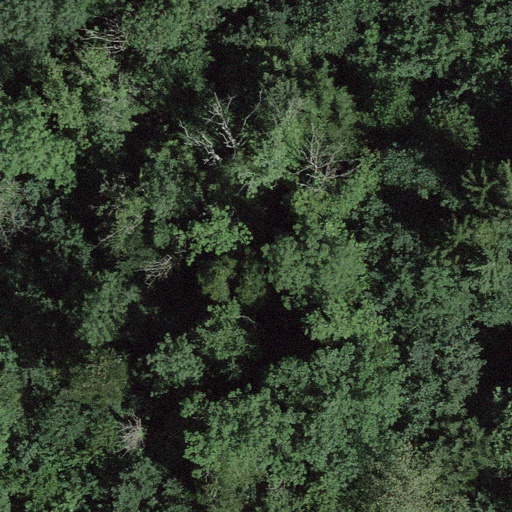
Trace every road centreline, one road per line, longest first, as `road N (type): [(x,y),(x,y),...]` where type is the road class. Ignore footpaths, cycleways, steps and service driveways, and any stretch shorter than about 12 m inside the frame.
road 1 (track): [(511,454),(118,511)]
road 2 (track): [(511,301),(494,280),(428,0)]
